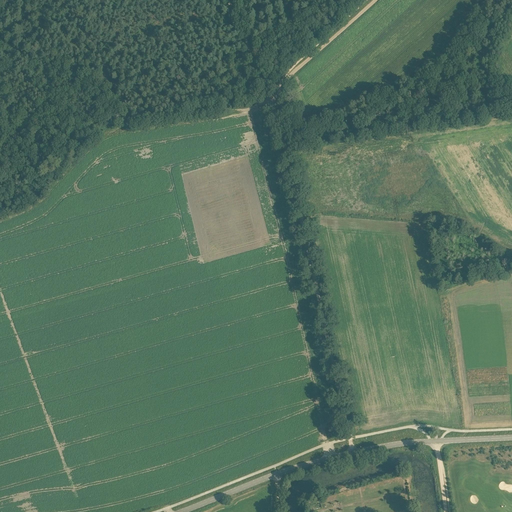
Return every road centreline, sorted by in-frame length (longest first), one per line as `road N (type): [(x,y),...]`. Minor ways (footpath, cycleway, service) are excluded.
road 1 (tertiary): [(179,511),(322,460),(511,436)]
road 2 (track): [(273,105),(350,438)]
road 3 (track): [(101,136),(147,119),(273,105)]
road 4 (track): [(39,0),(130,124)]
road 5 (track): [(375,0),(291,77),(273,105)]
